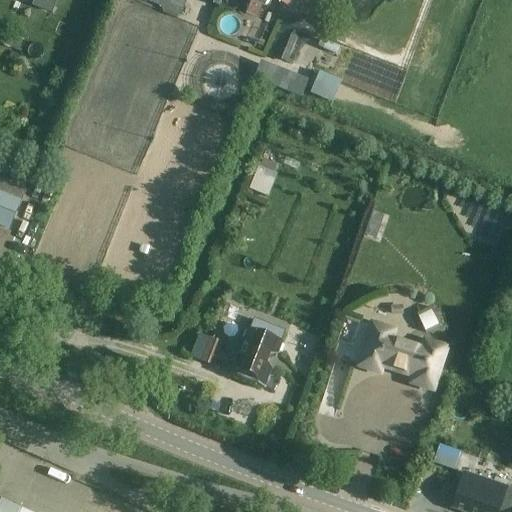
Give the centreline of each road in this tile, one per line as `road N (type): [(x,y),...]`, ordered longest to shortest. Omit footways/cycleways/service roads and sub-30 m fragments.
road 1 (tertiary): [(347,509),(0,366)]
road 2 (residential): [(0,415),(195,485),(347,509)]
